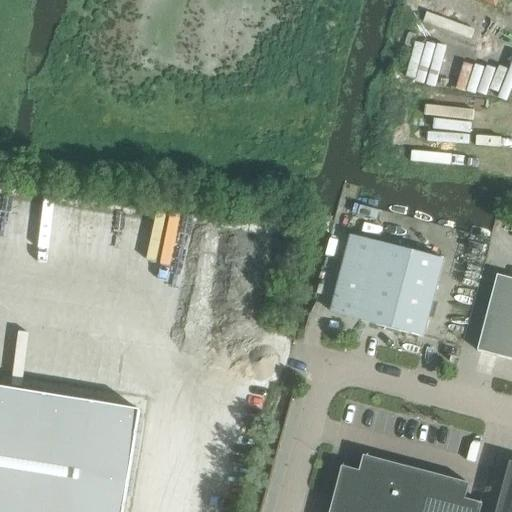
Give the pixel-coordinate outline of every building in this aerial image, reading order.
[(442,70),(445,45),(416,41),(413,64),(437,68),(437,70),(442,70)] [(351,237),(331,312),(362,321),(362,322),(424,338),(444,261),(382,244),(381,245),(351,237)] [(511,360),(511,278),(497,275),(477,352),(511,360)] [(269,278),(248,276),(247,292),(268,294),(269,278)] [(251,381),(264,385),(262,394),(267,396),(275,368),(256,363),(251,381)] [(0,511),(124,511),(141,410),(8,389),(0,387),(0,511)] [(360,472),(342,467),(330,511),(480,511),(483,504),(465,500),(470,484),(364,456),(360,472)] [(511,462),(510,462),(496,511),(511,511),(511,468),(509,468),(511,462)]
